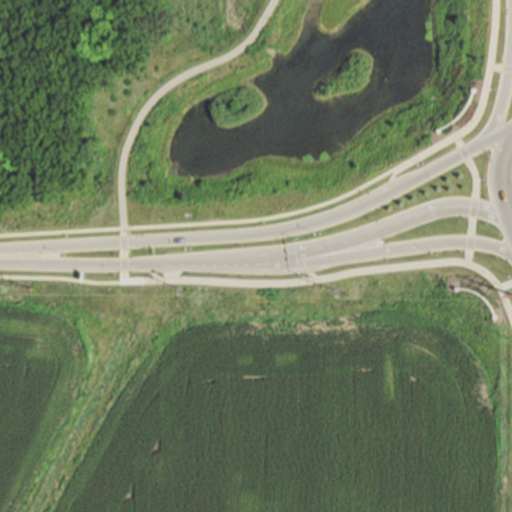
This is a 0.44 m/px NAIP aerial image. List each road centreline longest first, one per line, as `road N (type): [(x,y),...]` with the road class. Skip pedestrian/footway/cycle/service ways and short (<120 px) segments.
road 1 (tertiary): [(390,195),(271,234),(0,252)]
road 2 (tertiary): [(190,262),(317,250),(444,208),(511,215)]
road 3 (secondary): [(298,264),(458,243),(511,252)]
road 4 (tertiary): [(0,261),(190,262)]
road 5 (secondary): [(501,173),(511,209),(510,140),(501,173)]
road 6 (tertiary): [(511,133),(390,195)]
